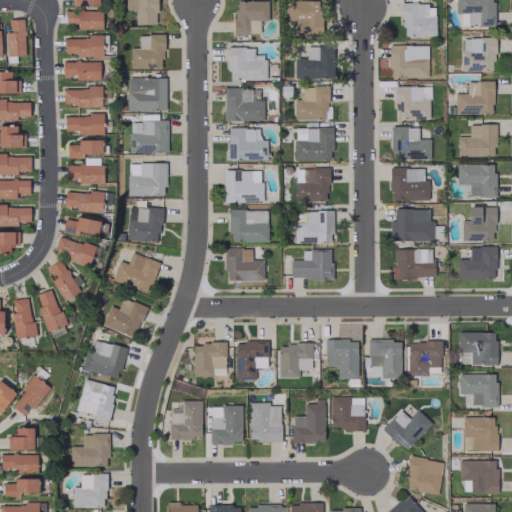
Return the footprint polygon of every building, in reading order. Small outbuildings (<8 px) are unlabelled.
[(135,24),(156,24),(155,0),(124,0),(125,10),(134,9),(135,24)] [(267,0),(233,1),(234,34),(259,33),(258,20),(267,20),(267,0)] [(320,33),(319,0),(285,0),(286,20),(295,20),(295,34),(320,33)] [(493,25),(492,0),(454,0),(455,13),(460,13),(460,25),(493,25)] [(434,36),(434,4),(401,3),(401,35),(434,36)] [(64,11),(65,23),(77,23),(77,29),(101,28),(101,10),(64,11)] [(23,18),(8,19),(8,31),(4,31),(4,56),(24,55),(23,18)] [(162,34),(137,34),(137,47),(129,47),(129,67),(162,68),(162,34)] [(63,37),(64,56),(101,55),(101,36),(63,37)] [(461,71),(494,70),(493,37),(460,37),(461,71)] [(421,45),(389,45),(389,77),(427,77),(427,58),(421,58),(421,45)] [(333,77),(332,46),(306,46),(306,57),(293,58),(294,78),(333,77)] [(227,47),(227,80),(265,79),(264,54),(253,55),(253,47),(227,47)] [(98,60),(61,61),(62,75),(74,75),(75,80),(98,80),(98,60)] [(0,92),(18,93),(19,80),(10,79),(10,71),(0,70),(0,92)] [(126,110),(165,110),(164,77),(126,77),(126,110)] [(491,80),(465,81),(466,93),(453,93),(454,114),(492,113),(491,80)] [(293,99),(293,119),(329,119),(329,107),(327,107),(327,86),(301,85),(301,99),(293,99)] [(428,119),(428,85),(394,86),(394,119),(428,119)] [(62,87),(62,106),(101,105),(100,87),(62,87)] [(262,120),(262,99),(258,99),(258,88),(223,88),(224,120),(262,120)] [(28,100),(0,100),(0,119),(17,119),(17,116),(28,116),(28,100)] [(102,134),(102,114),(64,115),(64,130),(76,130),(76,134),(102,134)] [(166,120),(128,121),(128,153),(166,152),(166,120)] [(456,136),(456,156),(495,155),(494,123),(468,124),(468,135),(456,136)] [(0,146),(24,145),(23,133),(16,134),(15,125),(0,125),(0,146)] [(428,158),(428,139),(417,139),(417,126),(390,126),(390,159),(428,158)] [(227,160),(265,159),(265,139),(258,139),(258,127),(226,128),(227,160)] [(293,128),(293,160),(331,159),(331,127),(293,128)] [(66,158),(81,157),(81,154),(101,153),(100,139),(77,139),(77,144),(66,144),(66,158)] [(0,173),(16,174),(16,171),(29,171),(29,155),(0,154),(0,173)] [(101,183),(101,158),(82,158),(82,164),(66,164),(66,178),(78,179),(78,182),(101,183)] [(126,195),(164,194),(164,162),(126,162),(126,195)] [(494,164),(455,163),(455,184),(468,184),(468,196),(493,196),(494,164)] [(326,167),(302,168),(302,175),(294,175),(294,201),(327,200),(326,167)] [(389,200),(427,199),(427,179),(422,179),(422,167),(389,167),(389,200)] [(260,202),(260,170),(223,170),(223,202),(260,202)] [(0,197),(28,197),(28,179),(0,179),(0,197)] [(63,209),(101,210),(102,192),(64,190),(63,209)] [(0,225),(17,225),(17,221),(29,221),(29,205),(0,205),(0,225)] [(160,207),(127,206),(126,239),(158,241),(160,207)] [(460,240),(494,239),(493,206),(467,206),(468,219),(460,220),(460,240)] [(432,240),(431,219),(428,219),(428,208),(393,209),(393,221),(389,221),(389,241),(432,240)] [(266,241),(266,209),(227,209),(228,241),(266,241)] [(292,242),(331,243),(331,210),(304,210),(304,222),(293,222),(292,242)] [(97,234),(99,220),(75,216),(75,220),(63,218),(61,232),(77,234),(77,231),(97,234)] [(17,231),(0,231),(0,252),(9,252),(9,244),(18,244),(17,231)] [(94,247),(58,234),(51,252),(87,265),(94,247)] [(493,246),(468,246),(468,259),(456,259),(457,278),(494,278),(493,246)] [(262,279),(262,259),(250,259),(250,247),(223,248),(224,280),(262,279)] [(330,248),(301,249),(301,259),(288,259),(289,278),(331,278),(330,248)] [(392,249),(393,278),(432,277),(431,248),(392,249)] [(157,261),(130,252),(126,263),(117,260),(111,281),(147,293),(157,261)] [(78,291),(59,259),(47,266),(54,278),(50,280),(62,300),(78,291)] [(33,294),(46,330),(64,324),(50,288),(33,294)] [(33,335),(27,297),(12,299),(14,312),(10,313),(14,338),(33,335)] [(116,308),(109,305),(101,323),(131,337),(145,307),(121,297),(116,308)] [(495,364),(495,331),(457,332),(457,364),(495,364)] [(356,377),(356,338),(324,339),(324,366),(336,366),(336,377),(356,377)] [(125,347),(94,339),(91,351),(84,350),(79,368),(117,378),(125,347)] [(380,377),(400,377),(399,339),(367,339),(367,365),(379,365),(380,377)] [(254,379),(254,367),(266,367),(266,341),(234,340),(233,379),(254,379)] [(440,341),(407,341),(406,374),(439,374),(440,341)] [(191,375),(224,375),(224,343),(191,343),(191,375)] [(277,377),(297,377),(297,368),(310,368),(310,343),(277,343),(277,377)] [(495,405),(495,373),(457,374),(457,393),(469,393),(469,405),(495,405)] [(10,405),(24,416),(48,387),(34,376),(10,405)] [(114,387),(82,378),(74,410),(106,418),(114,387)] [(0,411),(15,393),(0,380),(0,411)] [(362,429),(362,396),(328,396),(328,429),(362,429)] [(291,442),(323,441),(323,397),(314,398),(314,403),(303,403),(303,415),(291,415),(291,442)] [(180,400),(180,412),(168,412),(167,438),(199,439),(200,400),(180,400)] [(279,405),(268,405),(268,402),(248,402),(249,441),(280,440),(279,405)] [(240,443),(240,405),(208,405),(209,443),(240,443)] [(407,418),(398,410),(381,428),(404,450),(430,423),(416,409),(407,418)] [(460,449),(494,450),(495,417),(461,416),(460,449)] [(32,427),(14,427),(14,435),(7,435),(6,448),(32,449),(32,427)] [(107,433),(80,433),(80,446),(68,446),(69,466),(107,465),(107,433)] [(36,454),(0,454),(0,468),(13,468),(13,472),(36,472),(36,454)] [(436,493),(441,461),(408,455),(403,488),(436,493)] [(496,460),(458,459),(457,479),(469,479),(469,492),(495,492),(496,460)] [(104,473),(78,473),(79,486),(71,486),(71,507),(104,506),(104,473)] [(2,496),(18,496),(18,492),(37,492),(37,478),(13,478),(13,482),(2,483),(2,496)] [(421,511),(405,494),(384,511),(421,511)] [(195,511),(195,502),(165,503),(165,511),(195,511)] [(320,511),(321,503),(288,502),(287,511),(320,511)] [(494,511),(495,502),(461,503),(461,511),(494,511)] [(0,511),(36,511),(37,504),(0,503),(0,511)]
